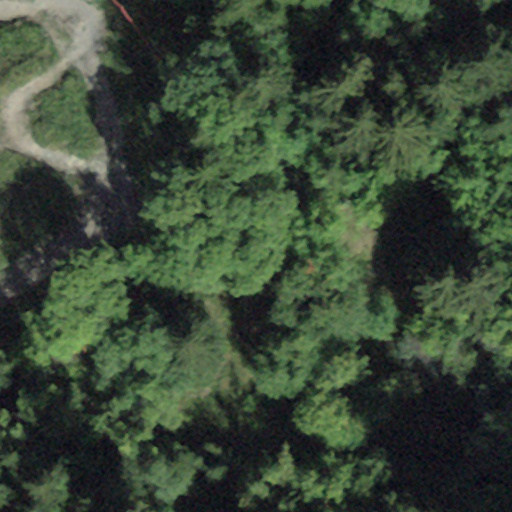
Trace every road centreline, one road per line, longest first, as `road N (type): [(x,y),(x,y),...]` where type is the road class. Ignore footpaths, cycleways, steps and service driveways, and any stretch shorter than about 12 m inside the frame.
road 1 (track): [(511,456),(261,458),(31,396),(0,405)]
road 2 (track): [(14,0),(82,73),(108,131),(104,170),(78,237),(0,296)]
